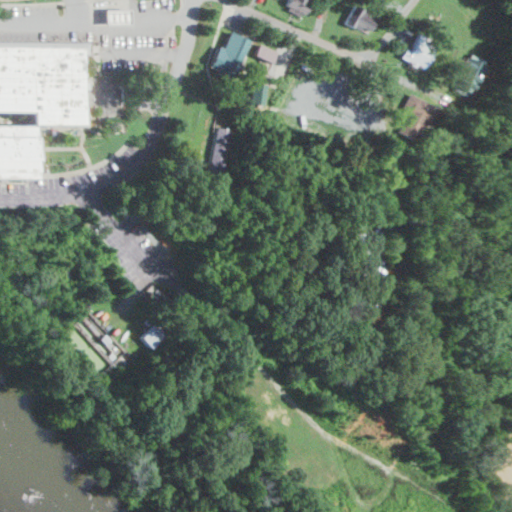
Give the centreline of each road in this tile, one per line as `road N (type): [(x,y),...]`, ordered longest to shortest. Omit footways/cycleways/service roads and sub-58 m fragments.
road 1 (track): [(173,287),(225,321),(310,423),(338,445),(434,490),(452,511)]
road 2 (residential): [(217,0),(365,62),(415,0)]
road 3 (track): [(383,466),(388,498),(375,509),(357,506),(338,445)]
